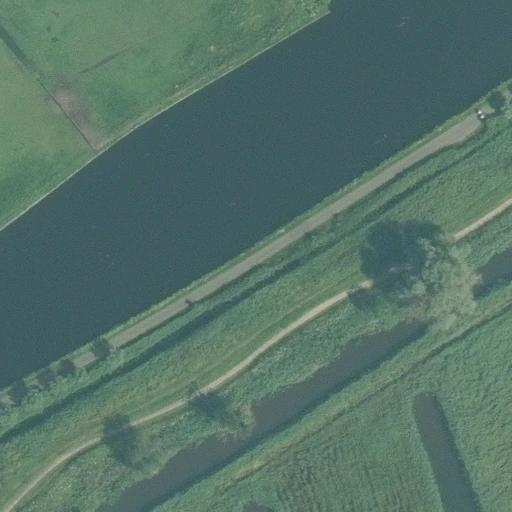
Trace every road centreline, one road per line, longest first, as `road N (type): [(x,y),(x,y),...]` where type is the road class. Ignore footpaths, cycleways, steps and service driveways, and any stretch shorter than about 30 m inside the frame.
road 1 (unknown): [(511,201),(306,318),(223,381),(56,463),(10,511)]
road 2 (track): [(511,304),(209,497)]
